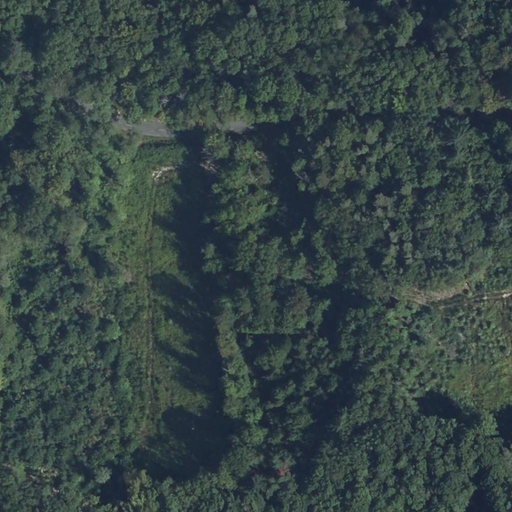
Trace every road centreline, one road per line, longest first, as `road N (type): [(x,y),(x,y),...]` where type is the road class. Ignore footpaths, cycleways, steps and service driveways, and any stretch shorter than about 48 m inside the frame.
road 1 (secondary): [(511,114),(372,107),(232,129),(166,130),(111,119),(0,71)]
road 2 (track): [(161,511),(0,463)]
